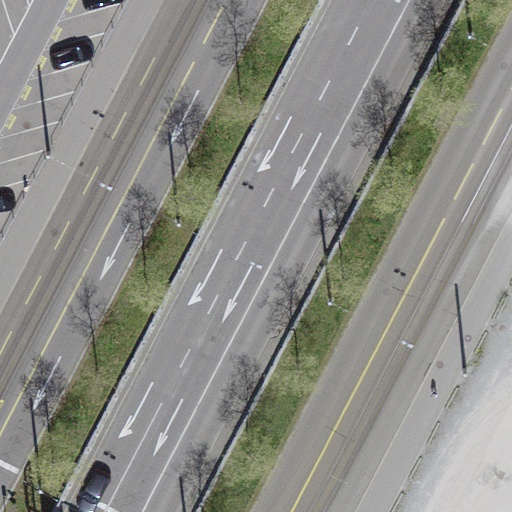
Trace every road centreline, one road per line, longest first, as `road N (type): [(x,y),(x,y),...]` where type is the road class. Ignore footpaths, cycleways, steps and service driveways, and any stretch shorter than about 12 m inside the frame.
road 1 (primary): [(384,0),(115,511)]
road 2 (primary): [(218,0),(0,420)]
road 3 (primary): [(305,511),(511,104)]
